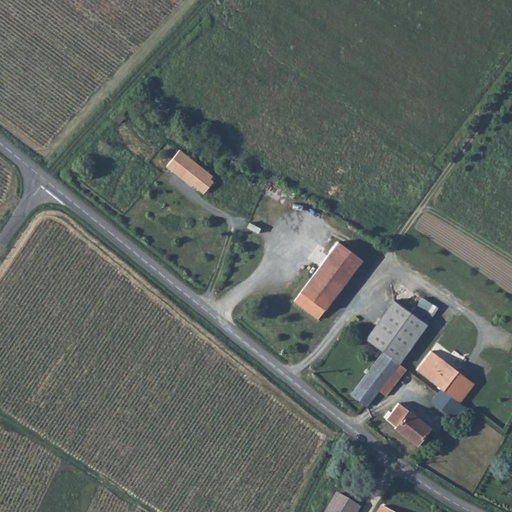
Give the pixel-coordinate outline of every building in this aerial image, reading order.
[(179,149),(166,165),(186,181),(187,180),(200,190),(202,188),(205,190),(213,180),(206,175),(208,172),(179,149)] [(335,242),(293,300),(318,318),(360,261),(335,242)] [(424,322),(425,323),(435,309),(421,299),(411,314),(424,322)] [(393,300),(364,339),(381,351),(396,363),(424,322),(411,314),(393,300)] [(381,351),(349,393),(366,406),(377,390),(384,395),(404,368),(396,363),(381,351)] [(415,370),(441,390),(455,372),(456,371),(429,351),(415,370)] [(441,390),(431,404),(447,416),(457,403),(471,385),(455,372),(441,390)] [(398,403),(386,418),(395,426),(394,428),(415,444),(427,426),(398,403)] [(457,403),(447,416),(455,423),(466,410),(457,403)] [(337,493),(324,511),(346,511),(347,511),(348,511),(354,504),(337,493)]
